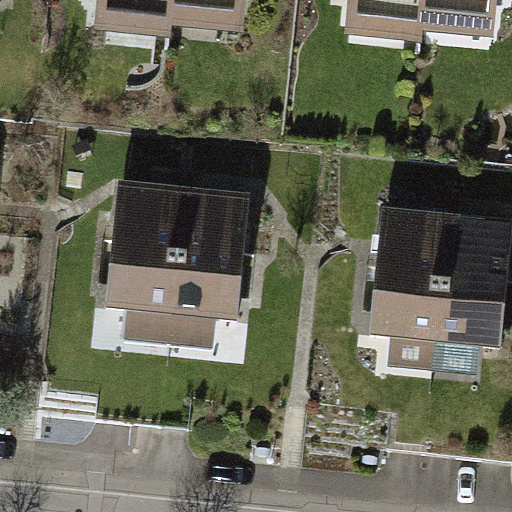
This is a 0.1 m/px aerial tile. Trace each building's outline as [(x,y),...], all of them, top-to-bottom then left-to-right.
[(11,0),(0,0),(0,46),(7,47),(11,0)] [(110,0),(106,43),(181,50),(183,37),(186,0),(110,0)] [(262,0),(186,0),(183,37),(258,45),(262,0)] [(358,0),(354,44),(430,52),(431,39),(434,0),(358,0)] [(510,0),(434,0),(431,39),(506,47),(510,0)] [(269,201),(126,186),(112,322),(133,324),(130,346),(224,356),(226,334),(254,337),(269,201)] [(511,226),(392,214),(378,350),(398,352),(396,374),(489,383),(491,362),(511,363),(511,226)]
